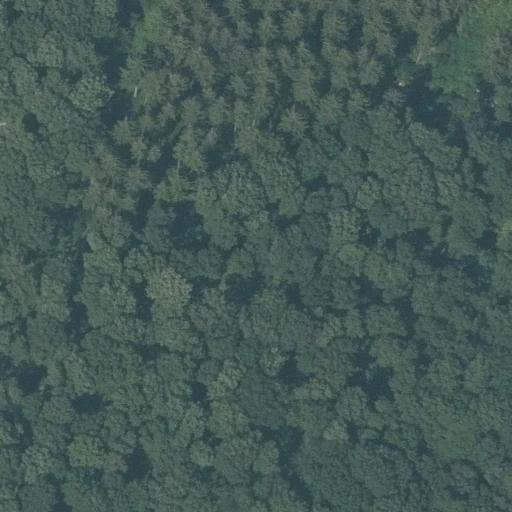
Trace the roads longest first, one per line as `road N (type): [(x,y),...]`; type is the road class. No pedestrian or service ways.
road 1 (unknown): [(511,112),(433,91),(237,78),(143,90),(0,125)]
road 2 (track): [(511,401),(453,400),(379,427),(275,511)]
